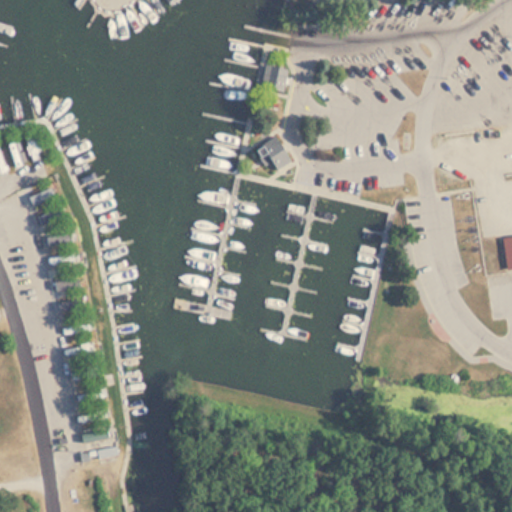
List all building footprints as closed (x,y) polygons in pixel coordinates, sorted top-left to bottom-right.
[(282,92),(287,68),(264,62),(258,86),(282,92)] [(272,160),(277,168),(290,160),(275,135),(261,143),(265,151),(258,155),(264,165),(272,160)] [(57,193),(53,183),(30,191),(28,187),(23,189),(28,204),(57,193)] [(39,223),(59,213),(55,206),(35,215),(39,223)] [(47,242),(69,239),(68,230),(45,233),(47,242)] [(511,267),(511,235),(501,237),(505,269),(511,267)] [(49,263),(71,261),(70,253),(48,255),(49,263)] [(53,287),(76,286),(75,278),(53,279),(53,287)] [(57,309),(85,306),(84,296),(55,299),(57,309)] [(66,334),(88,328),(85,320),(64,326),(66,334)] [(67,346),(69,354),(96,350),(94,341),(67,346)] [(95,376),(95,369),(74,371),(74,377),(95,376)] [(78,401),(100,399),(100,391),(77,392),(78,401)] [(83,424),(105,417),(102,409),(81,415),(83,424)] [(82,442),(104,437),(101,429),(80,434),(82,442)] [(87,456),(109,452),(108,444),(86,448),(87,456)]
